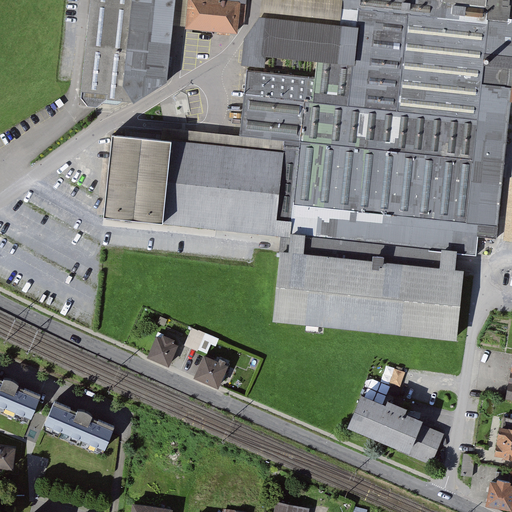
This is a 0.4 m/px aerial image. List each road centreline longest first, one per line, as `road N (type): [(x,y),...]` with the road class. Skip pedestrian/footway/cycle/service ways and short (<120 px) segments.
road 1 (tertiary): [(0,300),(477,511)]
road 2 (unclassified): [(0,201),(115,121)]
